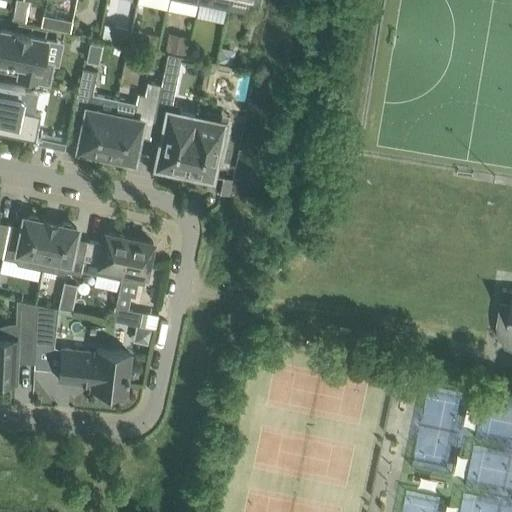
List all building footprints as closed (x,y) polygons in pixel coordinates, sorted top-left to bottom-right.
[(14,18),(25,20),(28,8),(16,6),(14,18)] [(58,17),(55,28),(70,31),(72,20),(58,17)] [(115,25),(112,38),(126,41),(129,28),(115,25)] [(16,77),(48,84),(53,61),(42,59),(46,38),(0,29),(0,30),(0,59),(19,64),(16,77)] [(149,33),(146,47),(156,49),(159,35),(149,33)] [(187,37),(168,33),(165,49),(184,53),(187,37)] [(231,63),(234,49),(220,46),(217,60),(231,63)] [(167,52),(161,83),(157,98),(170,101),(179,55),(167,52)] [(230,75),(232,65),(206,60),(201,87),(211,89),(213,77),(219,73),(230,75)] [(76,96),(91,99),(97,69),(82,66),(76,96)] [(114,112),(105,157),(118,160),(119,156),(133,159),(141,118),(140,118),(141,113),(154,116),(157,98),(161,83),(147,80),(145,93),(138,91),(133,116),(114,112)] [(46,92),(0,81),(0,130),(37,138),(37,137),(35,137),(40,113),(46,114),(46,112),(35,110),(39,92),(46,93),(46,92)] [(91,154),(105,157),(114,112),(86,106),(78,147),(91,150),(91,154)] [(169,170),(183,173),(195,115),(197,107),(196,107),(195,111),(180,108),(179,111),(167,109),(156,164),(170,166),(169,170)] [(195,115),(183,173),(196,176),(197,172),(211,175),(217,148),(222,149),(228,122),(195,115)] [(219,193),(223,194),(227,195),(229,195),(232,179),(230,178),(223,176),(219,193)] [(18,263),(40,267),(50,222),(44,221),(44,218),(43,217),(43,219),(39,219),(37,215),(31,214),(27,216),(24,215),(22,225),(9,223),(2,255),(2,257),(16,259),(18,263)] [(0,254),(2,255),(9,223),(0,220),(0,254)] [(80,273),(81,269),(87,239),(74,236),(76,226),(73,226),(71,222),(64,221),(61,223),(58,222),(58,221),(57,220),(56,223),(50,222),(40,267),(63,272),(66,270),(80,273)] [(81,269),(120,277),(129,235),(104,230),(102,242),(87,239),(81,269)] [(129,235),(120,277),(144,283),(153,241),(129,235)] [(511,289),(502,288),(497,323),(497,326),(497,328),(497,330),(498,332),(499,334),(500,337),(501,338),(502,340),(504,342),(505,344),(507,345),(509,346),(511,347),(511,289)] [(16,331),(36,331),(37,302),(18,298),(16,331)] [(37,302),(36,331),(35,343),(54,345),(58,307),(37,302)] [(114,304),(111,318),(137,323),(139,323),(142,310),(114,304)] [(152,326),(139,323),(137,323),(135,332),(142,341),(149,343),(152,326)] [(15,379),(17,337),(0,336),(0,380),(1,381),(2,378),(15,379)] [(91,386),(125,390),(129,351),(96,347),(95,351),(61,347),(58,378),(92,382),(91,386)]
